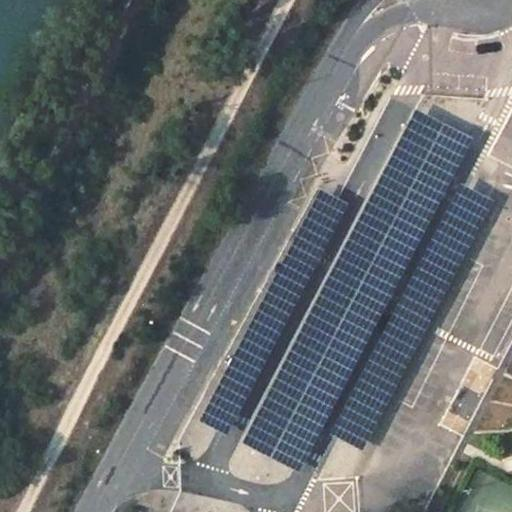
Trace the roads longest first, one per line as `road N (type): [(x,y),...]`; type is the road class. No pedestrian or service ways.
road 1 (unclassified): [(94,511),(366,18),(403,0)]
road 2 (track): [(23,511),(286,0)]
road 3 (track): [(0,262),(134,0)]
